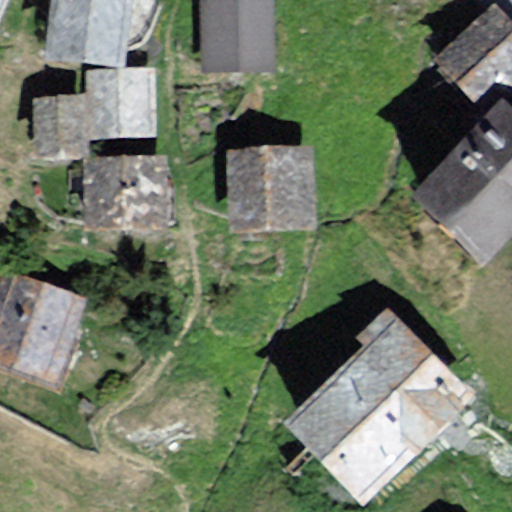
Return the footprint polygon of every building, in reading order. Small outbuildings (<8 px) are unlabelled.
[(126,0),(45,0),(38,42),(117,56),(126,0)] [(263,0),(196,0),(202,70),(268,65),(263,0)] [(502,107),(511,97),(511,37),(484,9),(423,70),(462,108),(482,87),(502,107)] [(154,141),(151,68),(84,70),(85,98),(86,143),(154,141)] [(77,97),(21,99),(24,169),(51,167),(80,166),(77,97)] [(511,250),(511,124),(498,113),(419,206),(496,270),(511,250)] [(304,148),(220,153),(225,233),(309,228),(304,148)] [(82,226),(163,226),(162,160),(82,161),(82,226)] [(77,297),(15,276),(0,319),(0,359),(50,376),(77,297)] [(464,393),(394,320),(287,422),(357,496),(464,393)]
